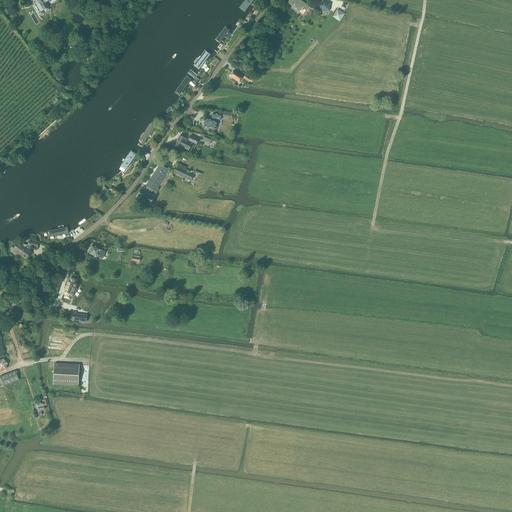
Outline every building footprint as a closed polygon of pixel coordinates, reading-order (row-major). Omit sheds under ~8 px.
[(50,0),(38,0),(38,1),(44,11),(45,10),(46,12),(50,10),(48,8),(49,8),(46,2),(50,0)] [(258,0),(243,0),(234,12),(244,19),(258,0)] [(302,0),(290,0),(288,3),(293,7),(292,8),(299,14),(303,8),(307,11),(311,7),(302,0)] [(324,1),(319,6),(322,12),(330,11),(331,4),(324,1)] [(337,9),(332,17),(339,21),(344,14),(337,9)] [(218,50),(235,30),(226,22),(209,42),(218,50)] [(198,74),(214,54),(204,46),(190,67),(198,74)] [(234,71),(230,76),(239,82),(243,77),(241,76),(240,75),(234,71)] [(191,79),(187,76),(175,91),(180,95),(191,79)] [(204,119),(203,127),(216,129),(217,121),(204,119)] [(151,122),(139,140),(143,143),(155,125),(151,122)] [(186,138),(180,135),(175,146),(181,149),(182,147),(189,150),(192,143),(192,142),(197,144),(199,140),(190,136),(188,140),(186,139),(186,138)] [(125,177),(140,155),(130,149),(117,170),(125,177)] [(155,191),(169,170),(160,165),(146,186),(155,191)] [(194,175),(179,168),(176,167),(173,172),(191,180),(194,175)] [(149,205),(155,196),(142,188),(136,197),(149,205)] [(68,234),(67,227),(48,230),(50,237),(68,234)] [(14,244),(11,249),(18,254),(19,253),(26,259),(32,252),(26,247),(28,245),(23,244),(22,245),(19,242),(16,246),(14,244)] [(89,253),(97,257),(98,256),(101,258),(104,251),(101,249),(93,245),(89,253)] [(68,280),(62,298),(73,302),(80,280),(70,276),(68,280)] [(54,364),(53,384),(78,385),(79,365),(54,364)] [(0,378),(3,386),(12,382),(18,380),(14,370),(0,375),(0,378)] [(37,417),(42,416),(41,411),(45,410),(44,406),(47,405),(46,400),(42,401),(43,401),(34,404),(37,417)]
